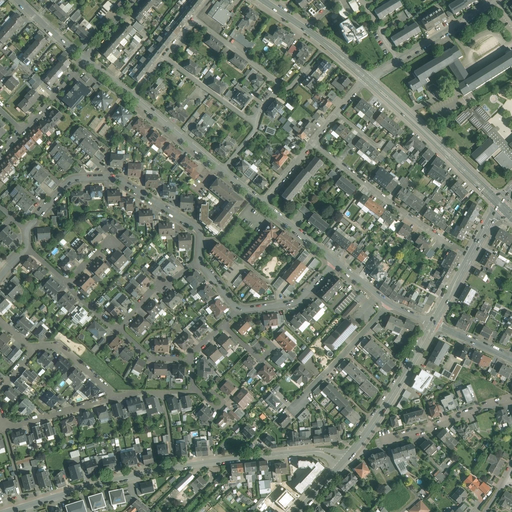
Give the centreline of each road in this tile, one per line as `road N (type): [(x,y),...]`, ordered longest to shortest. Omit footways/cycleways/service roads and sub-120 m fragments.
road 1 (tertiary): [(7,511),(106,482),(226,460),(317,451),(342,464)]
road 2 (residential): [(25,229),(69,182),(113,176),(195,227),(199,259)]
road 3 (secondary): [(499,204),(367,79)]
road 4 (secondary): [(342,464),(432,323)]
road 5 (residential): [(313,142),(446,242)]
road 6 (residential): [(367,79),(489,6)]
road 7 (residential): [(389,305),(297,406)]
road 8 (secondary): [(432,323),(499,204)]
road 9 (residential): [(382,441),(511,399)]
road 10 (secondary): [(367,79),(262,0)]
road 11 (residential): [(0,413),(3,428),(114,396)]
